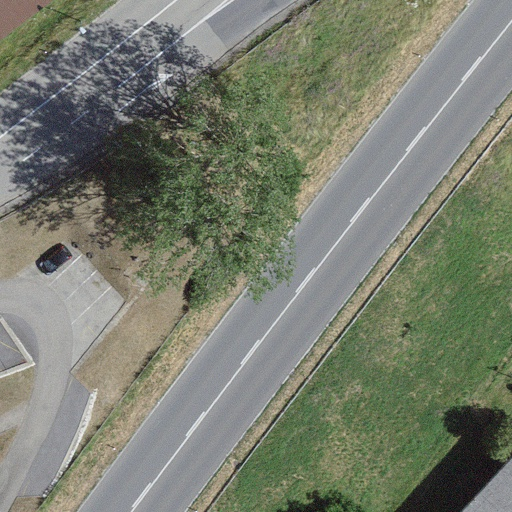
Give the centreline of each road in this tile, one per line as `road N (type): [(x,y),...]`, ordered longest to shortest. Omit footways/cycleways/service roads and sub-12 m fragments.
road 1 (primary): [(511,21),(132,511)]
road 2 (secondary): [(97,62),(252,0)]
road 3 (secondary): [(97,62),(0,137)]
